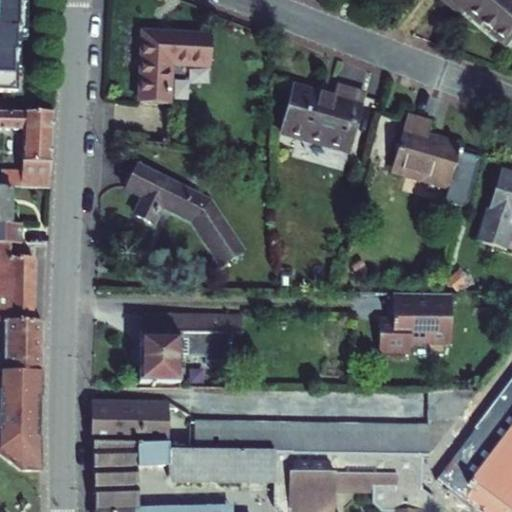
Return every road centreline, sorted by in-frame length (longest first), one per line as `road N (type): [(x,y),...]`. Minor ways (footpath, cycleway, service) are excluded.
road 1 (tertiary): [(78,0),(64,511)]
road 2 (residential): [(255,0),(511,97)]
